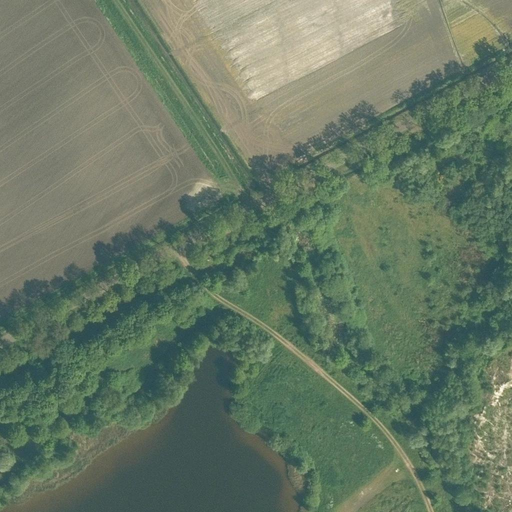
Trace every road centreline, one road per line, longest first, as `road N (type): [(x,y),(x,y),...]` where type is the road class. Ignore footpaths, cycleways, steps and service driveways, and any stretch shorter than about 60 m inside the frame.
road 1 (unclassified): [(175,248),(511,66)]
road 2 (residential): [(431,511),(407,461),(359,404),(203,285)]
road 3 (unclassified): [(0,343),(175,248)]
